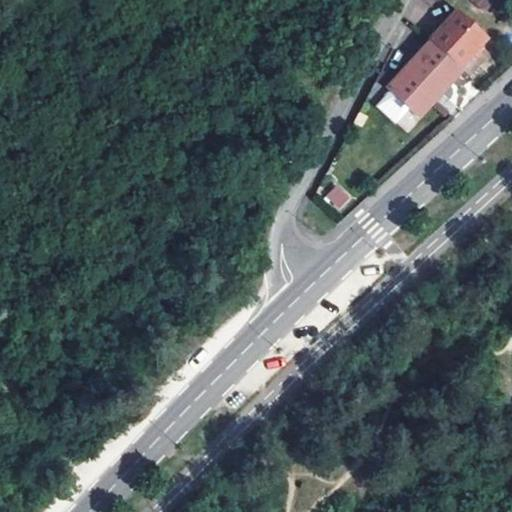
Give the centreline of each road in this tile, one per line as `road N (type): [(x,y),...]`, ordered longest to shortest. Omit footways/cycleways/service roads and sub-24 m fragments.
road 1 (residential): [(400,0),(286,210),(280,265),(295,301)]
road 2 (tertiary): [(511,101),(295,301)]
road 3 (tertiary): [(295,301),(90,511)]
